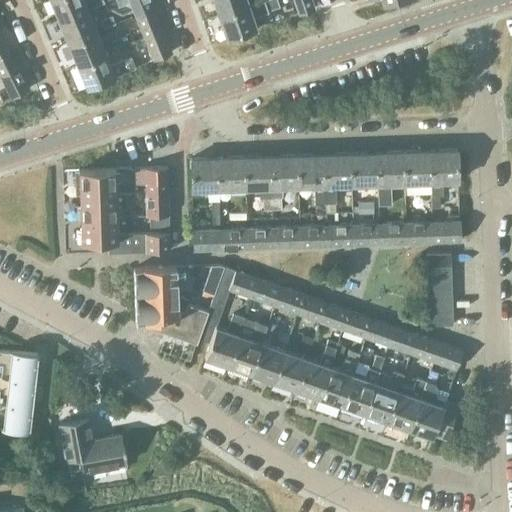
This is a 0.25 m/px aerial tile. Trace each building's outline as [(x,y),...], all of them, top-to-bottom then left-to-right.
[(50,0),(58,20),(86,8),(103,2),(102,0),(50,0)] [(149,0),(127,0),(133,12),(151,5),(149,0)] [(213,0),(219,15),(248,5),(246,0),(213,0)] [(262,0),(248,5),(219,15),(227,38),(256,28),(252,16),(266,11),(262,0)] [(311,0),(294,0),(299,13),(314,8),(311,0)] [(58,20),(67,42),(95,31),(86,8),(58,20)] [(134,15),(143,37),(161,29),(152,8),(134,15)] [(111,16),(99,20),(102,28),(114,23),(111,16)] [(161,29),(143,37),(152,59),(171,52),(161,29)] [(67,42),(76,64),(104,53),(95,31),(67,42)] [(126,38),(110,44),(112,49),(128,43),(126,38)] [(0,47),(0,74),(18,66),(7,45),(0,47)] [(104,53),(76,64),(86,87),(133,67),(129,56),(109,65),(104,53)] [(18,66),(0,74),(0,76),(10,97),(28,88),(18,66)] [(429,150),(430,181),(431,195),(435,195),(438,195),(442,194),(442,181),(458,180),(457,149),(429,150)] [(376,151),(377,183),(378,205),(390,204),(389,182),(404,182),(403,150),(376,151)] [(429,150),(403,150),(404,182),(430,181),(429,150)] [(376,151),(350,152),(351,184),(377,183),(376,151)] [(350,152),(323,153),(325,203),(336,203),(335,184),(351,184),(350,152)] [(323,153),(297,154),(298,185),(313,185),(314,204),(325,203),(323,153)] [(271,155),(272,186),(272,196),(262,197),(263,210),(281,209),(280,197),(281,197),(281,186),(298,185),(297,154),(271,155)] [(245,187),(272,186),(271,155),(244,156),(245,187)] [(219,188),(245,187),(244,156),(218,157),(219,188)] [(191,189),(219,188),(218,157),(190,157),(191,189)] [(144,183),(145,192),(167,191),(166,167),(134,168),(135,183),(144,183)] [(78,170),(79,195),(115,193),(114,168),(78,170)] [(149,216),(168,215),(167,191),(145,192),(146,216),(149,216)] [(79,195),(80,219),(116,217),(116,208),(125,207),(125,193),(115,193),(79,195)] [(372,202),(359,202),(359,210),(359,213),(372,213),(372,210),(372,202)] [(220,213),(212,213),(212,222),(220,222),(220,213)] [(168,215),(149,216),(149,227),(168,226),(168,215)] [(116,217),(80,219),(81,243),(108,242),(108,253),(169,250),(168,231),(117,233),(116,217)] [(434,221),(434,240),(460,239),(459,220),(434,221)] [(406,241),(405,221),(381,222),(382,242),(406,241)] [(429,221),(405,221),(406,241),(430,241),(429,221)] [(376,222),(352,223),(353,243),(377,242),(376,222)] [(353,243),(352,223),(328,224),(329,244),(353,243)] [(300,245),(299,225),(275,226),(275,246),(300,245)] [(323,225),(299,225),(300,245),(324,244),(323,225)] [(247,247),(246,227),(222,228),(222,248),(247,247)] [(270,227),(246,227),(247,247),(271,246),(270,227)] [(193,229),(193,249),(217,249),(217,228),(193,229)] [(425,252),(426,265),(451,264),(450,251),(425,252)] [(426,265),(426,277),(451,276),(451,264),(426,265)] [(222,266),(212,293),(206,311),(197,337),(208,341),(203,356),(226,364),(237,333),(243,317),(231,313),(225,329),(214,325),(227,288),(234,269),(222,265),(222,266)] [(211,265),(202,290),(212,293),(222,266),(217,265),(211,265)] [(142,269),(132,269),(135,335),(137,335),(137,339),(141,341),(146,341),(151,338),(153,333),(160,335),(162,330),(196,342),(197,337),(206,311),(186,304),(188,298),(175,294),(174,267),(142,268),(142,269)] [(234,269),(227,288),(250,296),(257,277),(234,269)] [(426,277),(427,288),(452,287),(451,276),(426,277)] [(257,277),(250,296),(270,303),(277,284),(257,277)] [(275,305),(296,312),(302,293),(282,286),(275,305)] [(427,288),(427,301),(452,300),(452,287),(427,288)] [(302,293),(296,312),(315,319),(322,300),(302,293)] [(427,301),(428,312),(453,311),(452,300),(427,301)] [(321,321),(341,328),(348,309),(328,302),(321,321)] [(348,309),(341,328),(361,335),(368,316),(348,309)] [(453,311),(428,312),(428,325),(453,324),(453,311)] [(366,336),(386,344),(393,325),(373,318),(366,336)] [(226,364),(249,372),(260,341),(262,335),(263,336),(266,325),(254,321),(249,337),(237,333),(226,364)] [(266,325),(263,336),(270,338),(274,326),(267,324),(266,325)] [(393,325),(386,344),(407,351),(413,332),(393,325)] [(412,353),(432,360),(439,340),(419,333),(412,353)] [(303,334),(299,346),(308,349),(310,343),(312,337),(303,334)] [(317,396),(328,365),(332,354),(335,343),(336,342),(327,339),(319,362),(305,357),(294,388),(317,396)] [(439,340),(432,360),(456,368),(463,349),(439,340)] [(249,372),(272,380),(283,349),(260,341),(249,372)] [(310,343),(308,349),(307,351),(315,354),(318,346),(310,343)] [(335,343),(332,354),(340,357),(344,346),(335,343)] [(0,349),(0,364),(1,365),(0,375),(0,376),(34,380),(34,378),(36,378),(37,367),(35,367),(36,354),(32,353),(0,349)] [(272,380),(294,388),(305,357),(283,349),(272,380)] [(317,396),(340,404),(351,373),(357,353),(348,350),(345,358),(343,357),(339,369),(328,365),(317,396)] [(362,412),(373,381),(382,356),(375,354),(370,367),(366,366),(362,377),(351,373),(340,404),(362,412)] [(428,370),(424,381),(432,383),(436,373),(428,370)] [(0,401),(31,405),(31,403),(33,403),(35,392),(32,392),(33,385),(34,380),(0,376),(0,375),(0,401)] [(385,420),(408,428),(424,381),(415,377),(411,388),(398,383),(396,389),(385,420)] [(362,412),(385,420),(396,389),(373,381),(362,412)] [(457,403),(445,399),(448,393),(436,388),(435,384),(432,383),(424,381),(408,428),(431,436),(432,434),(445,438),(457,403)] [(0,427),(28,431),(28,428),(31,429),(32,417),(30,417),(30,410),(31,405),(0,401),(0,427)] [(121,434),(93,439),(90,419),(60,424),(69,473),(84,470),(84,472),(127,464),(121,434)] [(77,480),(61,483),(63,495),(79,492),(77,480)]
